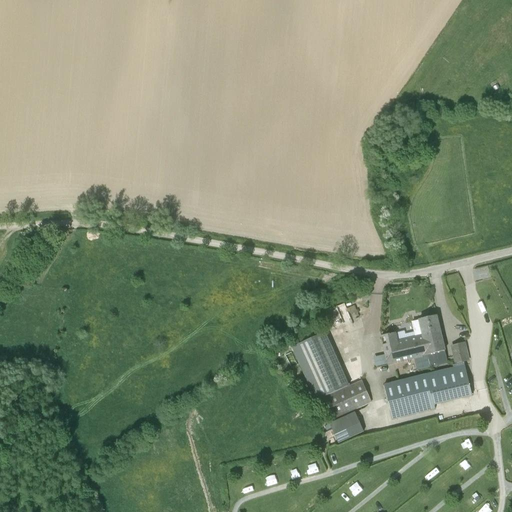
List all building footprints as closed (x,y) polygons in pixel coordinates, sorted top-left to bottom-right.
[(388,365),(435,353),(438,366),(448,363),(437,316),(419,320),(412,322),(416,337),(398,341),(396,332),(381,336),(387,362),(388,365)] [(292,347),(316,400),(349,386),(325,332),(292,347)] [(468,361),(467,353),(464,343),(455,346),(457,356),(454,356),(456,364),(468,361)] [(426,374),(419,376),(384,385),(393,419),(435,409),(434,405),(472,396),(465,364),(426,374)] [(372,402),(362,380),(319,400),(329,422),(372,402)] [(355,413),(330,424),(338,443),(364,432),(355,413)] [(380,435),(384,449),(394,447),(390,432),(380,435)] [(461,445),(467,453),(475,447),(469,439),(461,445)] [(477,461),(487,457),(482,448),(473,453),(477,461)] [(322,460),(313,463),(317,473),(326,470),(322,460)] [(426,468),(432,476),(440,471),(434,462),(426,468)] [(416,490),(423,482),(416,476),(410,485),(416,490)] [(352,483),(346,488),(355,498),(361,493),(352,483)] [(394,491),(387,498),(394,505),(401,498),(394,491)] [(338,497),(332,503),(338,509),(344,504),(338,497)]
